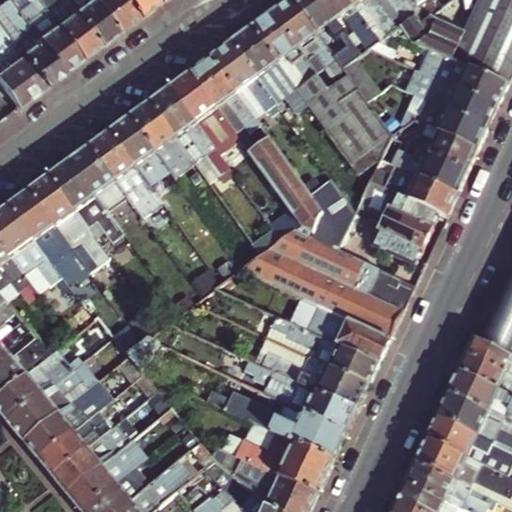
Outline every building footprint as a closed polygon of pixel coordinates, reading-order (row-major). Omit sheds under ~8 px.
[(17,0),(12,4),(19,14),(37,1),(36,0),(17,0)] [(47,14),(55,8),(48,0),(36,0),(37,1),(47,14)] [(83,63),(102,49),(66,1),(65,0),(48,0),(55,8),(47,14),(83,63)] [(102,49),(120,36),(93,0),(66,0),(66,1),(102,49)] [(93,0),(120,36),(140,21),(125,0),(93,0)] [(125,0),(140,21),(161,6),(156,0),(125,0)] [(363,57),(338,24),(321,0),(296,0),(294,2),(320,37),(327,32),(352,65),(356,62),(363,57)] [(381,43),(349,0),(321,0),(338,24),(346,18),(370,51),(371,51),(381,43)] [(393,23),(376,0),(349,0),(381,43),(393,35),(399,31),(393,23)] [(417,17),(404,0),(376,0),(393,23),(400,18),(405,26),(417,17)] [(424,49),(508,88),(511,79),(511,0),(480,0),(465,33),(432,18),(423,26),(417,17),(405,26),(399,31),(393,35),(424,49)] [(430,8),(435,4),(432,0),(413,0),(419,8),(427,3),(430,8)] [(432,0),(435,4),(439,1),(442,5),(429,15),(432,18),(455,1),(454,0),(432,0)] [(0,26),(47,90),(65,76),(19,14),(12,4),(9,1),(0,7),(0,26)] [(65,76),(83,63),(47,14),(37,1),(19,14),(65,76)] [(417,17),(423,26),(432,18),(429,15),(442,5),(439,1),(435,4),(430,8),(417,17)] [(345,73),(344,71),(320,37),(294,2),(274,17),(319,78),(327,72),(337,86),(341,82),(339,78),(345,73)] [(385,157),(393,140),(384,128),(368,105),(345,73),(339,78),(341,82),(337,86),(329,91),(319,78),(274,17),(253,32),(307,105),(354,170),(374,155),(381,163),(381,165),(383,162),(385,157)] [(0,83),(19,110),(47,90),(0,26),(0,83)] [(297,112),(307,105),(253,32),(233,47),(278,107),(288,100),(297,112)] [(266,116),(278,107),(233,47),(213,62),(239,98),(247,91),(266,116)] [(498,110),(508,88),(424,49),(415,71),(498,110)] [(258,123),(239,98),(213,62),(193,76),(219,112),(228,105),(246,131),(251,137),(262,129),(258,123)] [(352,65),(344,71),(345,73),(368,105),(381,96),(362,69),(356,62),(352,65)] [(489,131),(498,110),(415,71),(412,70),(403,91),(415,97),(489,131)] [(238,137),(219,112),(193,76),(172,91),(198,127),(208,120),(226,145),(227,144),(241,163),(251,156),(238,137)] [(232,173),(217,152),(198,127),(172,91),(152,106),(196,167),(205,160),(221,181),(232,173)] [(258,123),(266,116),(247,91),(239,98),(258,123)] [(479,152),(489,131),(415,97),(401,129),(395,120),(384,128),(393,140),(411,122),(479,152)] [(238,137),(246,131),(228,105),(219,112),(238,137)] [(177,182),(196,167),(152,106),(132,121),(177,182)] [(217,152),(226,145),(208,120),(198,127),(217,152)] [(186,195),(177,182),(132,121),(112,135),(138,171),(147,165),(171,197),(175,203),(186,195)] [(468,175),(479,152),(411,122),(393,140),(403,145),(418,152),(468,175)] [(162,204),(138,171),(112,135),(92,150),(117,186),(126,179),(151,213),(152,214),(163,206),(162,204)] [(315,202),(313,199),(271,141),(251,156),(295,217),(315,202)] [(400,154),(415,160),(418,152),(403,145),(400,154)] [(130,202),(117,186),(92,150),(71,165),(110,217),(130,202)] [(458,197),(468,175),(418,152),(415,160),(400,154),(396,163),(385,157),(383,162),(458,197)] [(354,170),(360,179),(381,163),(374,155),(354,170)] [(447,221),(458,197),(383,162),(381,165),(371,186),(439,217),(447,221)] [(126,239),(110,217),(71,165),(51,180),(88,231),(97,224),(115,247),(126,239)] [(162,204),(171,197),(147,165),(138,171),(162,204)] [(142,219),(151,213),(126,179),(117,186),(130,202),(142,219)] [(112,262),(88,231),(51,180),(31,194),(57,230),(66,223),(84,248),(101,270),(112,262)] [(364,265),(340,253),(357,217),(334,185),(313,199),(315,202),(295,217),(299,222),(305,230),(284,245),(264,260),(244,274),(391,342),(404,314),(367,297),(374,281),(360,275),(364,265)] [(436,231),(433,230),(439,217),(371,186),(369,191),(364,203),(389,214),(373,248),(416,268),(423,252),(425,253),(436,231)] [(75,254),(57,230),(31,194),(10,209),(36,245),(45,238),(64,263),(74,276),(85,268),(75,254)] [(162,227),(173,219),(163,206),(152,214),(162,227)] [(56,269),(36,245),(10,209),(0,216),(0,245),(12,262),(25,253),(45,276),(54,288),(64,279),(56,269)] [(278,237),(284,245),(305,230),(299,222),(278,237)] [(75,254),(84,248),(66,223),(57,230),(75,254)] [(258,251),(264,260),(284,245),(278,237),(258,251)] [(56,269),(64,263),(45,238),(36,245),(56,269)] [(33,288),(32,286),(12,262),(0,245),(0,295),(8,304),(9,306),(33,288)] [(37,283),(45,276),(25,253),(12,262),(32,286),(37,283)] [(511,260),(488,311),(498,316),(502,308),(501,305),(500,305),(511,277),(511,260)] [(379,271),(364,265),(360,275),(374,281),(377,276),(379,271)] [(224,289),(244,274),(238,266),(218,281),(224,289)] [(401,282),(379,271),(377,276),(399,286),(414,293),(414,292),(400,285),(401,282)] [(380,367),(391,342),(244,274),(224,289),(218,293),(276,320),(322,341),(380,367)] [(414,293),(399,286),(377,276),(374,281),(367,297),(404,314),(412,296),(414,293)] [(511,277),(500,305),(501,305),(502,308),(498,316),(488,311),(474,340),(511,357),(511,277)] [(205,302),(207,301),(218,293),(224,289),(218,281),(217,279),(198,293),(205,302)] [(40,296),(45,292),(37,283),(32,286),(33,288),(40,296)] [(197,309),(211,316),(216,306),(207,301),(205,302),(197,309)] [(0,328),(7,323),(17,315),(9,306),(8,304),(0,310),(0,328)] [(312,362),(322,341),(276,320),(266,341),(271,343),(308,361),(312,362)] [(0,371),(38,341),(23,323),(13,331),(0,342),(0,371)] [(0,328),(0,342),(13,331),(7,323),(0,328)] [(145,347),(150,343),(155,339),(148,330),(137,337),(145,347)] [(467,356),(511,377),(511,357),(474,340),(467,356)] [(0,399),(51,357),(38,341),(0,371),(0,399)] [(369,389),(380,367),(322,341),(312,362),(369,389)] [(0,399),(0,414),(10,426),(86,364),(93,358),(88,353),(81,358),(68,343),(51,357),(0,399)] [(142,376),(143,373),(161,348),(150,343),(145,347),(130,357),(128,359),(129,360),(142,376)] [(304,370),(308,361),(271,343),(265,357),(273,360),(274,356),(304,370)] [(358,413),(369,389),(312,362),(308,361),(304,370),(274,356),(273,360),(265,357),(260,368),(262,369),(358,413)] [(511,377),(467,356),(458,374),(511,398),(511,377)] [(144,378),(142,376),(129,360),(118,368),(133,387),(144,378)] [(10,426),(25,445),(98,385),(101,383),(86,364),(10,426)] [(348,435),(358,413),(262,369),(259,376),(266,379),(295,393),(288,407),(348,435)] [(511,398),(458,374),(448,397),(505,423),(509,414),(511,414),(511,398)] [(288,407),(295,393),(266,379),(259,394),(284,405),(288,407)] [(335,463),(348,435),(288,407),(284,405),(259,394),(239,384),(234,394),(231,400),(212,391),(206,403),(276,436),(335,463)] [(25,445),(40,462),(98,415),(113,403),(98,385),(25,445)] [(162,422),(172,413),(158,395),(147,403),(162,422)] [(511,437),(501,432),(505,423),(448,397),(437,420),(489,444),(511,454),(511,437)] [(40,462),(54,480),(112,433),(98,415),(40,462)] [(511,468),(507,467),(509,463),(485,451),(489,444),(437,420),(427,442),(507,479),(511,470),(511,468)] [(511,437),(511,426),(505,423),(501,432),(511,437)] [(54,480),(69,497),(112,462),(116,459),(110,451),(124,439),(116,429),(112,433),(54,480)] [(319,498),(335,463),(276,436),(269,452),(244,440),(235,459),(319,498)] [(116,459),(126,451),(131,447),(124,439),(110,451),(116,459)] [(509,508),(511,501),(511,481),(507,479),(427,442),(416,465),(472,490),(509,508)] [(485,451),(509,463),(511,457),(511,454),(489,444),(485,451)] [(201,447),(190,456),(204,473),(215,465),(212,461),(208,455),(201,447)] [(69,497),(80,511),(84,511),(140,467),(133,458),(126,451),(116,459),(112,462),(69,497)] [(278,511),(312,511),(319,498),(235,459),(217,451),(212,461),(215,465),(240,483),(250,490),(278,511)] [(179,465),(148,490),(130,506),(121,511),(156,511),(158,511),(159,510),(177,495),(185,489),(193,483),(179,465)] [(469,497),(472,490),(416,465),(407,485),(463,510),(466,511),(488,511),(487,511),(489,506),(469,497)] [(84,511),(121,511),(130,506),(148,490),(140,481),(133,472),(84,511)] [(461,511),(463,510),(407,485),(398,504),(414,511),(461,511)] [(278,511),(250,490),(243,500),(233,493),(229,499),(240,511),(278,511)] [(219,511),(209,499),(193,511),(219,511)]
